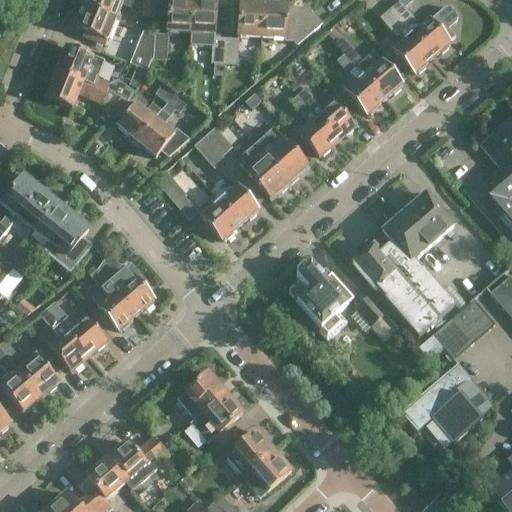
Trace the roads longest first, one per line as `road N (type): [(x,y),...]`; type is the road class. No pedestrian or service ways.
road 1 (unclassified): [(201,317),(511,47)]
road 2 (residential): [(201,317),(118,208),(6,120)]
road 3 (unclassified): [(0,491),(201,317)]
road 4 (residential): [(345,480),(201,317)]
road 5 (residential): [(6,120),(9,89),(44,0)]
